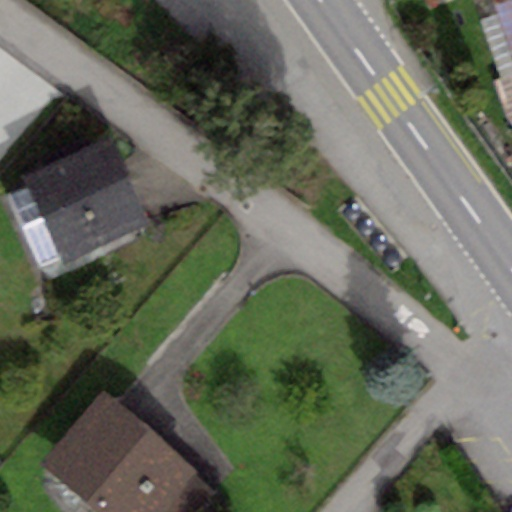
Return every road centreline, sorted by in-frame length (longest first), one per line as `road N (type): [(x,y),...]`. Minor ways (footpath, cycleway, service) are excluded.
road 1 (residential): [(511,379),(469,362),(0,14)]
road 2 (primary): [(305,0),(511,285)]
